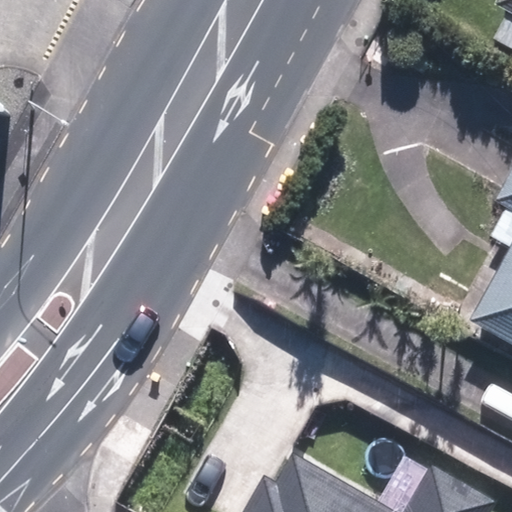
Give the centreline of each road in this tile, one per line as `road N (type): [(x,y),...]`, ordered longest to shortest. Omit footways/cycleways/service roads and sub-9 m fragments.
road 1 (secondary): [(244,0),(97,264)]
road 2 (secondary): [(97,264),(49,391),(0,449)]
